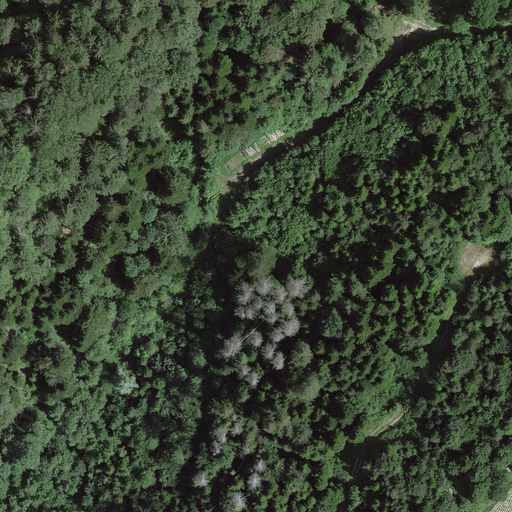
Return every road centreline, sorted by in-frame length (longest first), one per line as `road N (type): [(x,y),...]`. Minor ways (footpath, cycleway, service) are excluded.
road 1 (track): [(511,25),(435,30),(402,47),(317,130),(276,152)]
road 2 (track): [(383,424),(408,404),(478,261),(511,232)]
